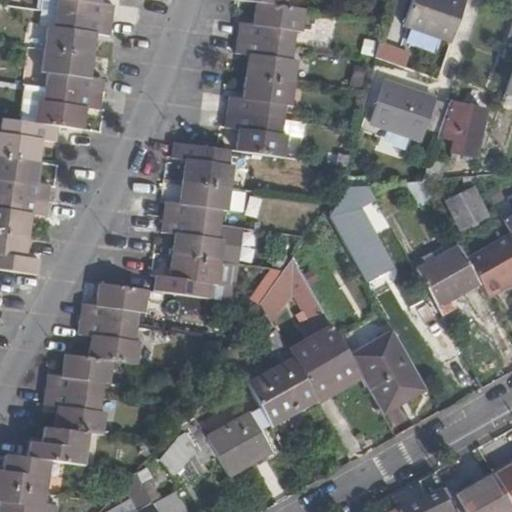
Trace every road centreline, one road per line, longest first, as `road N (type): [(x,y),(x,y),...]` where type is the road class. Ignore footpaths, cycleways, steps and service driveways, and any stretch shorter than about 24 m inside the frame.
road 1 (residential): [(0,397),(141,135),(187,0)]
road 2 (residential): [(313,511),(511,399)]
